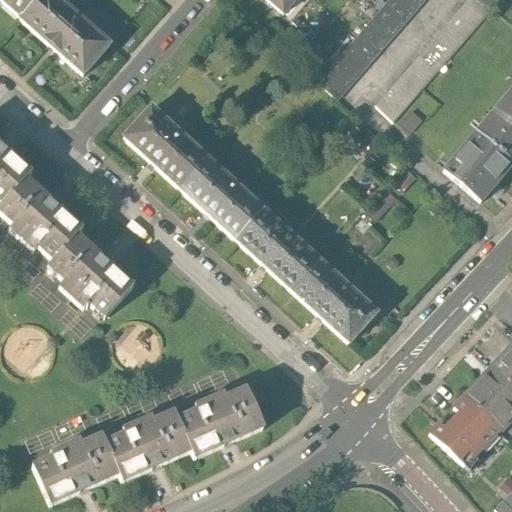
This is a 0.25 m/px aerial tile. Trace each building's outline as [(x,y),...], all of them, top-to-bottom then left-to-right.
[(40,0),(0,0),(0,5),(20,23),(40,0)] [(109,48),(52,0),(40,0),(20,23),(50,50),(82,79),(109,48)] [(261,0),(281,17),(295,0),(261,0)] [(335,102),(424,0),(394,0),(318,87),(335,102)] [(485,12),(494,0),(470,0),(471,1),(485,12)] [(485,12),(471,1),(375,112),(392,127),(489,15),(485,12)] [(511,109),(504,103),(474,139),(509,169),(511,165),(511,109)] [(119,138),(177,191),(205,160),(147,107),(119,138)] [(420,126),(410,117),(399,131),(408,139),(420,126)] [(479,204),(509,169),(474,139),(444,174),(479,204)] [(0,205),(2,207),(25,182),(30,177),(0,149),(0,205)] [(259,211),(205,160),(177,191),(231,241),(259,211)] [(81,234),(25,182),(2,207),(0,209),(0,217),(13,230),(9,234),(32,255),(36,251),(52,265),(75,240),(81,234)] [(231,241),(289,294),(317,263),(259,211),(231,241)] [(131,291),(75,240),(52,265),(47,271),(65,287),(59,294),(81,314),(87,307),(103,322),(131,291)] [(374,316),(317,263),(289,294),(346,346),(374,316)] [(511,346),(488,372),(511,393),(511,346)] [(497,434),(511,418),(511,393),(488,372),(461,401),(497,434)] [(196,413),(175,423),(189,454),(193,463),(262,431),(244,392),(224,401),(221,396),(194,409),(196,413)] [(497,434),(461,401),(453,410),(458,414),(449,423),(480,452),(497,434)] [(123,436),(101,446),(116,479),(119,486),(189,454),(175,423),(172,415),(151,424),(149,420),(121,433),(123,436)] [(480,452),(449,423),(441,433),(436,428),(427,438),(459,467),(463,471),(480,452)] [(30,470),(47,510),(116,479),(101,446),(98,440),(79,449),(76,444),(48,457),(50,461),(30,470)] [(476,483),(463,471),(459,467),(451,476),(468,492),(476,483)] [(511,511),(511,491),(494,510),(495,511),(511,511)]
